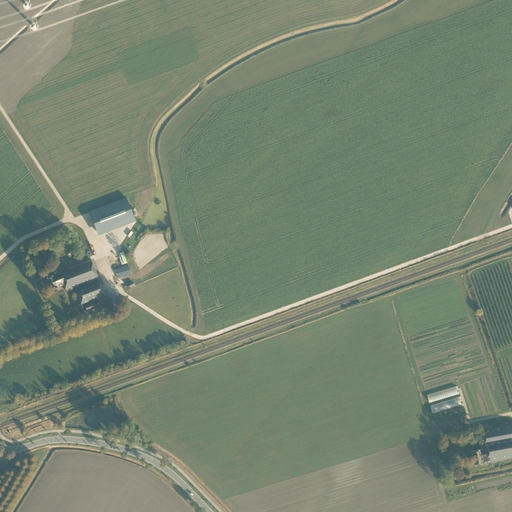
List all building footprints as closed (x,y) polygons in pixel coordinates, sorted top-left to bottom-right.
[(126,198),(89,213),(96,231),(133,217),(126,198)] [(85,240),(89,252),(95,250),(94,245),(96,244),(94,237),(85,240)] [(105,297),(91,260),(63,271),(64,271),(59,273),(60,275),(53,277),(53,276),(46,279),(51,291),(57,288),(57,287),(64,285),(66,292),(74,289),(95,280),(96,281),(74,290),(81,307),(105,297)] [(129,266),(115,270),(118,279),(131,275),(129,266)] [(100,306),(98,301),(85,306),(87,312),(100,306)] [(511,458),(511,424),(480,431),(484,452),(481,453),(480,450),(473,452),(476,466),(483,464),(483,466),(488,464),(488,462),(490,461),(490,463),(511,458)]
